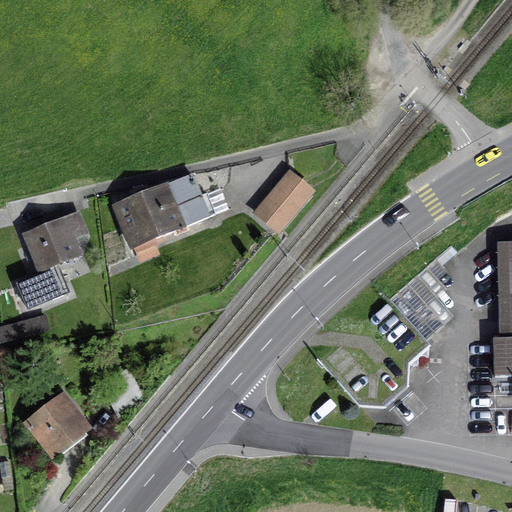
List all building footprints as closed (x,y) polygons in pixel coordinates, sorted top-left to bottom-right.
[(312,193),(290,174),(264,205),(286,224),(312,193)] [(165,187),(117,207),(133,248),(215,216),(207,195),(201,197),(192,176),(164,182),(165,187)] [(43,270),(45,274),(18,286),(28,310),(68,294),(56,264),(78,256),(71,238),(83,233),(77,218),(28,237),(41,270),(43,270)] [(494,340),(495,378),(511,377),(511,243),(498,243),(500,340),(494,340)] [(429,347),(388,301),(320,360),(360,407),(383,408),(407,388),(408,365),(429,347)] [(45,317),(0,328),(0,340),(48,328),(45,317)] [(62,400),(30,425),(53,455),(86,430),(62,400)]
